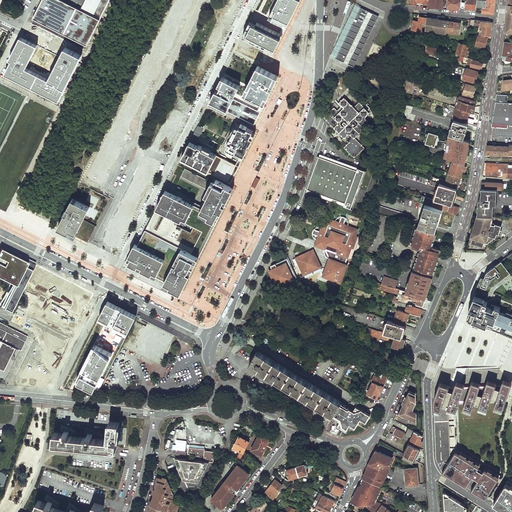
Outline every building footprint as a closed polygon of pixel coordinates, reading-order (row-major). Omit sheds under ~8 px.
[(82,0),(81,5),(70,0),(43,0),(35,18),(89,44),(110,0),(82,0)] [(135,69),(90,177),(102,182),(142,84),(148,87),(161,56),(163,57),(186,0),(173,0),(152,52),(145,49),(137,69),(135,69)] [(296,0),(277,0),(269,16),(284,24),(296,0)] [(296,0),(284,24),(287,25),(300,0),(296,0)] [(428,0),(427,5),(427,7),(435,8),(442,9),(443,0),(428,0)] [(448,0),(448,8),(452,8),(452,7),(458,8),(458,3),(460,3),(460,0),(448,0)] [(465,0),(464,9),(475,10),(476,7),(476,0),(465,0)] [(482,8),(481,13),(493,14),(495,0),(487,0),(487,1),(477,0),(476,0),(476,7),(482,8)] [(359,7),(355,5),(351,13),(330,57),(334,59),(354,17),(355,15),(359,7)] [(374,27),(379,17),(369,12),(359,7),(355,15),(354,17),(334,59),(353,68),(374,27)] [(220,13),(216,21),(222,24),(226,16),(220,13)] [(427,17),(427,15),(419,15),(418,22),(413,21),(411,30),(424,33),(425,30),(421,30),(422,23),(426,23),(427,18),(427,17)] [(448,21),(427,17),(427,18),(426,23),(426,24),(425,30),(446,33),(447,32),(448,21)] [(491,38),(493,23),(475,20),(475,24),(481,26),(479,34),(481,35),(481,36),(491,38)] [(283,33),(258,21),(256,24),(250,21),(244,35),(275,50),(283,33)] [(459,34),(461,24),(448,21),(447,32),(459,34)] [(484,49),(487,38),(478,36),(475,46),(484,49)] [(511,42),(504,42),(501,61),(506,65),(511,64),(511,61),(511,60),(511,53),(511,54),(511,44),(511,42)] [(467,51),(469,46),(460,43),(457,54),(468,57),(469,52),(467,51)] [(434,56),(436,49),(428,46),(420,44),(418,48),(426,51),(425,53),(434,56)] [(209,52),(205,59),(211,62),(214,55),(209,52)] [(473,60),(473,59),(468,57),(457,54),(455,53),(454,55),(459,57),(459,59),(463,61),(462,62),(471,65),(471,66),(481,69),(483,63),(473,60)] [(276,75),(258,65),(253,74),(256,75),(247,93),(263,100),(276,75)] [(475,83),(478,72),(465,69),(463,80),(475,83)] [(271,95),(269,99),(276,102),(287,75),(281,73),(272,95),(271,95)] [(256,75),(253,74),(245,91),(247,93),(256,75)] [(279,76),(276,75),(263,100),(266,102),(279,76)] [(240,85),(222,77),(210,102),(227,111),(240,85)] [(511,78),(503,80),(502,90),(511,89),(511,78)] [(405,91),(418,95),(420,91),(419,87),(420,83),(406,79),(405,91)] [(473,97),(476,87),(466,84),(463,94),(473,97)] [(508,95),(496,94),(492,123),(511,124),(511,103),(508,103),(508,95)] [(456,104),(455,106),(457,107),(468,111),(469,109),(470,107),(476,107),(478,101),(459,95),(459,96),(456,104)] [(349,112),(354,107),(344,97),(339,102),(345,107),(349,112)] [(345,107),(340,112),(334,107),(329,112),(335,117),(330,123),(340,133),(350,133),(354,137),(369,122),(366,118),(366,115),(368,112),(359,102),(354,107),(349,112),(345,107)] [(468,117),(470,111),(468,111),(457,107),(453,117),(473,124),(474,120),(468,117)] [(330,123),(335,117),(329,112),(324,117),(330,123)] [(467,126),(468,124),(454,119),(453,122),(449,134),(454,135),(464,139),(467,129),(467,126)] [(253,132),(235,123),(224,146),(241,155),(253,132)] [(198,125),(190,141),(195,144),(204,128),(198,125)] [(435,146),(438,135),(429,132),(425,143),(435,146)] [(349,142),(354,137),(350,133),(340,133),(349,142)] [(468,149),(470,140),(464,139),(454,135),(453,140),(456,141),(452,154),(451,157),(466,162),(466,159),(466,155),(467,149),(468,149)] [(364,147),(354,137),(349,142),(344,147),(354,157),(364,147)] [(228,181),(236,164),(195,144),(190,141),(181,158),(228,181)] [(486,154),(511,155),(511,144),(508,144),(508,146),(488,145),(486,154)] [(143,155),(107,240),(120,246),(156,160),(143,155)] [(357,170),(318,156),(306,188),(320,194),(317,203),(319,204),(329,207),(333,198),(346,203),(345,205),(351,208),(365,170),(358,168),(357,170)] [(464,171),(466,167),(453,163),(450,173),(461,176),(462,170),(464,171)] [(486,164),(486,175),(498,175),(498,168),(500,168),(500,163),(498,163),(498,164),(486,164)] [(197,175),(185,169),(181,175),(193,181),(197,175)] [(457,188),(461,176),(450,173),(448,172),(445,183),(444,183),(443,184),(457,188)] [(214,183),(197,175),(193,181),(211,190),(214,183)] [(216,179),(215,181),(230,188),(218,212),(203,205),(202,208),(216,215),(197,255),(191,266),(180,288),(183,289),(199,256),(234,187),(216,179)] [(209,192),(203,205),(218,212),(230,188),(215,181),(214,183),(211,190),(209,192)] [(457,189),(457,188),(443,184),(439,183),(434,196),(433,199),(451,205),(452,201),(457,189)] [(478,200),(478,215),(479,215),(491,216),(491,204),(496,204),(497,189),(481,188),(481,200),(478,200)] [(163,211),(172,193),(165,190),(157,207),(163,211)] [(138,245),(129,263),(139,267),(159,277),(166,281),(180,288),(191,266),(197,255),(216,215),(202,208),(195,205),(184,199),(172,193),(163,211),(157,207),(138,245)] [(63,213),(57,226),(89,241),(96,226),(83,220),(89,206),(71,197),(63,213)] [(457,214),(459,207),(451,205),(433,199),(429,198),(428,201),(434,203),(433,207),(442,210),(457,214)] [(436,229),(442,210),(433,207),(425,204),(419,202),(417,206),(423,208),(419,223),(418,226),(435,231),(436,229)] [(407,222),(409,215),(378,205),(376,212),(407,222)] [(491,216),(479,215),(478,220),(475,230),(474,232),(472,239),(471,242),(483,246),(484,244),(487,245),(497,238),(498,232),(500,233),(502,229),(503,225),(494,222),(491,221),(492,218),(492,216),(491,216)] [(325,218),(325,219),(320,231),(318,231),(317,235),(318,236),(317,241),(315,245),(325,249),(329,250),(329,253),(331,254),(329,258),(325,269),(325,270),(324,273),(324,274),(324,275),(325,276),(329,278),(340,282),(347,265),(345,264),(351,248),(353,248),(354,244),(353,243),(357,231),(357,230),(357,229),(356,229),(344,224),(344,223),(340,221),(339,223),(327,218),(326,218),(325,218)] [(415,268),(414,271),(429,275),(438,248),(432,247),(431,250),(430,249),(431,245),(432,243),(432,240),(434,234),(435,231),(418,226),(417,229),(415,235),(414,237),(414,239),(411,247),(421,250),(420,253),(419,256),(418,258),(417,261),(417,263),(416,266),(415,268)] [(4,308),(11,312),(33,270),(26,266),(27,265),(25,264),(23,263),(26,258),(4,247),(3,249),(1,247),(0,248),(0,274),(10,280),(11,279),(14,280),(13,283),(1,307),(3,307),(4,308)] [(440,249),(438,248),(429,275),(432,276),(432,274),(433,271),(434,269),(435,267),(436,263),(436,261),(437,259),(437,258),(438,256),(439,252),(440,249)] [(303,274),(320,267),(315,254),(314,252),(313,252),(313,251),(312,251),(311,251),(310,251),(301,255),(302,255),(298,257),(297,257),(297,258),(297,259),(297,260),(299,263),(298,263),(303,274)] [(26,266),(33,270),(36,263),(35,263),(28,259),(26,258),(23,263),(25,264),(27,265),(26,266)] [(293,278),(296,277),(290,264),(289,264),(289,263),(288,263),(287,263),(286,263),(284,259),(270,265),(272,269),(271,270),(271,271),(271,272),(270,272),(272,277),(273,277),(276,284),(276,285),(277,286),(278,286),(279,285),(279,286),(294,279),(293,278)] [(506,267),(501,261),(495,265),(500,272),(506,267)] [(511,275),(506,267),(500,272),(495,265),(486,272),(486,273),(487,274),(486,276),(484,277),(479,289),(490,294),(488,301),(476,296),(472,305),(475,306),(474,310),(471,308),(468,316),(477,320),(478,317),(481,318),(480,321),(489,325),(490,322),(497,325),(496,328),(505,332),(506,329),(511,331),(511,334),(511,335),(511,275)] [(414,271),(413,270),(408,284),(409,284),(406,292),(425,298),(425,297),(424,297),(428,282),(427,280),(429,275),(414,271)] [(0,274),(0,277),(13,283),(14,280),(11,279),(10,280),(0,274)] [(383,276),(381,284),(395,288),(397,281),(383,276)] [(399,293),(400,290),(397,289),(395,288),(381,284),(374,282),(373,285),(380,287),(379,288),(394,293),(395,292),(399,293)] [(490,294),(479,289),(476,296),(488,301),(490,294)] [(424,300),(425,298),(406,292),(400,290),(399,293),(398,294),(406,297),(417,301),(416,305),(422,307),(424,300)] [(137,315),(108,301),(95,326),(125,341),(137,315)] [(421,312),(422,310),(408,305),(406,312),(409,313),(419,317),(421,312)] [(405,325),(409,313),(406,312),(397,309),(393,322),(405,325)] [(403,332),(405,325),(393,322),(387,319),(383,332),(391,334),(395,336),(402,338),(403,332)] [(27,337),(27,336),(8,326),(0,322),(0,325),(26,339),(27,337)] [(20,350),(26,339),(0,325),(0,368),(3,369),(14,347),(20,350)] [(379,330),(372,328),(370,335),(377,337),(388,341),(391,334),(383,332),(379,330)] [(402,350),(406,339),(402,338),(395,336),(392,346),(402,350)] [(113,353),(94,344),(75,387),(92,396),(113,353)] [(139,348),(138,351),(146,355),(144,347),(141,345),(139,348)] [(341,401),(257,351),(249,365),(332,415),(341,420),(345,422),(341,427),(346,430),(349,425),(355,429),(360,420),(364,423),(370,414),(356,404),(353,409),(341,401)] [(380,378),(373,375),(371,379),(373,380),(383,385),(385,380),(387,376),(386,375),(384,374),(382,373),(380,378)] [(383,385),(373,380),(367,393),(377,397),(380,391),(381,391),(383,385)] [(496,400),(507,399),(508,396),(511,385),(500,385),(496,385),(485,386),(480,386),(469,386),(465,386),(460,387),(454,387),(449,387),(438,387),(434,399),(436,458),(443,471),(467,486),(468,484),(470,481),(474,484),(473,486),(471,489),(486,498),(487,496),(500,475),(485,466),(483,471),(478,468),(481,463),(455,447),(454,409),(454,403),(454,401),(460,401),(465,401),(475,400),(481,400),(491,400),(496,400)] [(416,394),(409,391),(406,398),(403,405),(398,415),(417,424),(416,412),(411,410),(415,401),(416,401),(416,394)] [(503,408),(507,399),(496,400),(494,405),(503,408)] [(475,400),(465,401),(463,406),(472,409),(474,403),(475,400)] [(491,400),(481,400),(479,406),(488,409),(491,400)] [(55,433),(54,443),(89,446),(88,455),(109,450),(110,448),(117,449),(117,441),(118,441),(120,422),(110,422),(109,439),(94,438),(94,436),(97,436),(98,431),(88,431),(87,435),(89,435),(89,438),(70,436),(70,432),(65,432),(65,434),(55,433)] [(411,425),(409,428),(415,431),(423,435),(422,428),(416,428),(411,425)] [(393,434),(402,439),(405,433),(396,428),(393,434)] [(404,439),(409,442),(415,431),(409,428),(404,439)] [(410,443),(419,448),(423,441),(420,439),(423,435),(415,431),(409,442),(410,443)] [(272,438),(260,432),(251,450),(263,456),(272,438)] [(234,446),(245,452),(250,441),(239,436),(234,446)] [(175,450),(185,451),(186,440),(176,439),(175,450)] [(406,455),(414,459),(419,448),(410,443),(405,454),(406,455)] [(194,454),(194,459),(214,462),(216,450),(205,449),(205,448),(190,447),(189,453),(194,454)] [(379,452),(375,452),(371,460),(363,478),(364,478),(366,480),(381,486),(390,468),(388,467),(392,458),(389,456),(388,459),(383,457),(384,454),(379,452)] [(192,487),(202,488),(216,462),(214,462),(194,459),(168,457),(184,496),(189,487),(192,487)] [(250,473),(238,464),(211,498),(223,507),(234,494),(230,491),(232,489),(233,490),(242,483),(250,473)] [(296,467),(299,476),(307,474),(305,465),(304,465),(296,467)] [(405,467),(406,485),(419,484),(417,466),(405,467)] [(287,470),(289,479),(299,476),(296,467),(287,470)] [(324,494),(335,499),(337,496),(338,493),(340,494),(344,487),(345,485),(345,483),(345,482),(345,481),(336,477),(334,482),(335,482),(330,493),(326,490),(324,494)] [(156,511),(158,510),(165,511),(177,511),(180,506),(179,504),(176,503),(177,501),(173,499),(174,496),(173,492),(167,479),(163,478),(163,479),(158,478),(156,486),(154,494),(155,494),(153,502),(152,501),(149,510),(155,511),(156,511)] [(377,499),(375,498),(381,486),(366,480),(364,478),(359,487),(358,488),(351,502),(354,503),(359,506),(358,507),(362,509),(368,511),(405,511),(401,509),(397,511),(393,511),(376,499),(377,499)] [(270,486),(277,492),(282,485),(276,479),(270,486)] [(511,511),(511,483),(507,481),(495,501),(493,503),(508,511),(511,511)] [(234,494),(242,483),(233,490),(232,489),(230,491),(234,494)] [(277,492),(270,486),(265,492),(273,499),(278,493),(277,492)] [(463,511),(464,504),(441,490),(441,511),(463,511)] [(320,501),(332,507),(334,502),(335,499),(324,494),(319,492),(316,499),(320,501)] [(250,511),(261,511),(268,503),(261,498),(250,511)] [(35,510),(40,511),(102,511),(105,507),(95,503),(91,511),(78,511),(80,509),(70,506),(69,510),(70,511),(69,511),(66,511),(52,507),(53,503),(48,501),(47,503),(39,500),(35,510)] [(318,509),(325,511),(329,511),(332,507),(320,501),(317,508),(318,509)]
